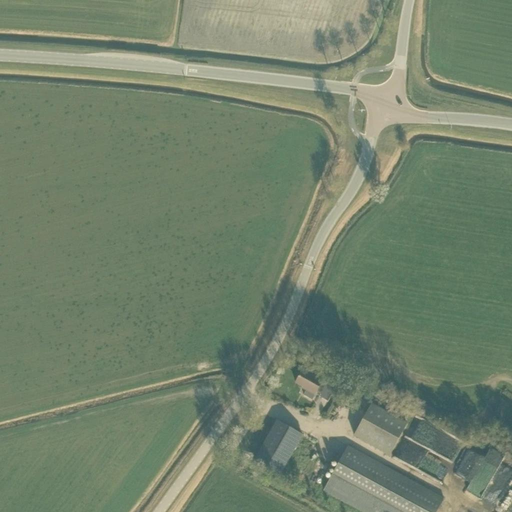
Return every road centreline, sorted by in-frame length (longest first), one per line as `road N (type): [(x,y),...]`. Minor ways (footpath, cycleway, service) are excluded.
road 1 (tertiary): [(159,511),(275,344),(386,104)]
road 2 (primary): [(386,104),(354,90),(276,80),(0,57)]
road 3 (primary): [(511,125),(428,118),(386,104)]
